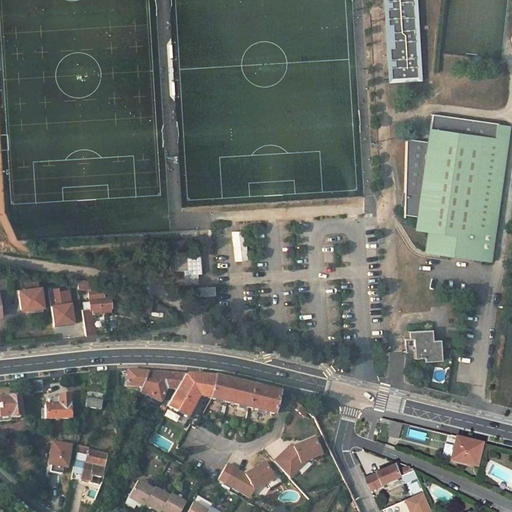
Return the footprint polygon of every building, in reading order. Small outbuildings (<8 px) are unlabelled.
[(384,0),(380,0),(385,78),(389,77),(389,64),(393,64),(393,59),(389,60),(388,46),(392,46),(391,24),(386,24),(385,6),(390,5),(390,1),(385,1),(384,0)] [(417,76),(412,0),(384,0),(385,1),(390,1),(390,5),(385,6),(386,24),(391,24),(392,46),(388,46),(389,60),(393,59),(393,64),(389,64),(389,77),(417,76)] [(509,129),(431,118),(427,143),(419,142),(405,140),(403,191),(403,206),(402,218),(415,220),(413,233),(426,234),(424,250),(423,254),(428,255),(489,265),(509,129)] [(212,285),(211,277),(199,277),(198,256),(184,257),(185,274),(181,274),(181,283),(181,292),(195,292),(212,290),(212,285)] [(185,274),(184,257),(172,258),(172,275),(181,274),(185,274)] [(25,289),(17,289),(19,309),(41,306),(39,287),(37,287),(35,272),(23,274),(25,289)] [(93,334),(91,313),(100,312),(99,309),(109,308),(108,296),(102,296),(101,285),(98,285),(98,282),(77,278),(79,290),(87,290),(89,307),(81,308),(84,335),(93,334)] [(212,290),(195,292),(195,301),(213,300),(212,290)] [(431,338),(430,328),(414,329),(415,336),(407,336),(403,337),(404,350),(406,350),(412,350),(412,356),(422,356),(423,359),(441,358),(439,338),(431,338)] [(137,388),(140,388),(147,372),(127,371),(126,384),(137,385),(137,388)] [(184,375),(147,372),(140,388),(139,391),(144,393),(144,395),(159,401),(167,388),(170,390),(159,408),(164,410),(165,409),(184,375)] [(106,373),(90,375),(84,407),(101,409),(106,373)] [(272,413),(277,392),(215,377),(184,375),(165,409),(185,416),(198,395),(272,413)] [(40,381),(27,382),(28,394),(41,392),(40,381)] [(71,418),(69,396),(52,397),(50,400),(50,404),(47,404),(47,406),(46,406),(48,421),(71,418)] [(20,417),(18,397),(0,398),(0,421),(11,420),(11,418),(20,417)] [(29,400),(22,401),(24,415),(31,414),(29,400)] [(308,412),(296,402),(292,407),(304,416),(308,412)] [(394,420),(390,435),(399,438),(403,423),(394,420)] [(460,437),(455,459),(480,465),(486,443),(460,437)] [(290,445),(272,461),(288,478),(307,460),(320,453),(312,438),(292,447),(290,445)] [(51,440),(46,469),(61,472),(62,466),(66,466),(70,444),(51,440)] [(71,472),(82,475),(89,478),(89,479),(98,482),(105,458),(108,458),(108,455),(86,449),(86,447),(76,444),(71,472)] [(229,465),(221,480),(251,498),(256,489),(277,477),(268,461),(246,472),(229,465)] [(403,471),(400,465),(366,479),(372,491),(415,472),(413,469),(411,470),(410,467),(403,471)] [(134,504),(141,508),(142,505),(150,490),(135,482),(121,504),(130,510),(134,504)] [(157,511),(158,511),(167,496),(152,487),(150,490),(142,505),(151,510),(153,511),(157,511)] [(433,511),(425,492),(407,499),(412,511),(433,511)] [(177,511),(183,502),(168,494),(167,496),(158,511),(177,511)]
